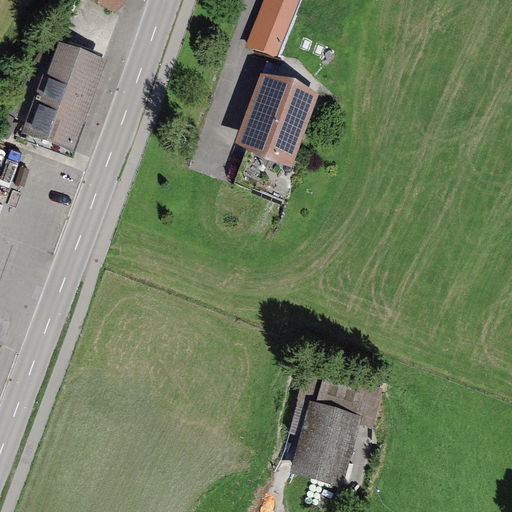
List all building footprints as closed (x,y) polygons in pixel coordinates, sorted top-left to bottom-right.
[(127,0),(91,0),(114,12),(125,5),(127,0)] [(350,0),(266,0),(250,45),(284,57),(278,76),(317,90),(350,0)] [(109,57),(60,39),(47,74),(43,73),(20,137),(72,157),(109,57)] [(278,76),(262,70),(236,141),(249,145),(236,180),(286,198),(295,172),(291,171),(320,91),(317,90),(278,76)] [(365,415),(311,400),(291,472),(344,487),(365,415)]
